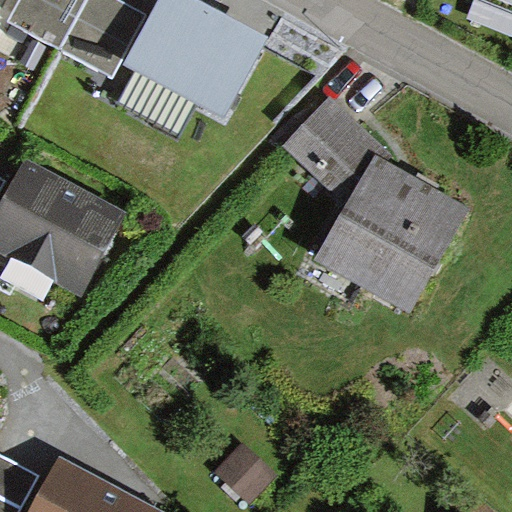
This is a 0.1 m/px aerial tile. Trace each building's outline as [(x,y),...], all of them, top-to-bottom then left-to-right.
[(147,14),(121,0),(20,0),(9,20),(112,77),(147,14)] [(269,37),(201,0),(159,0),(123,66),(223,120),(269,37)] [(511,0),(471,0),(511,17),(511,0)] [(276,66),(259,105),(285,117),(302,78),(276,66)] [(312,262),(408,313),(471,202),(391,161),(394,153),(332,99),(284,150),(345,204),(312,262)] [(0,210),(0,250),(82,294),(125,214),(27,161),(0,210)] [(215,475),(243,499),(263,475),(235,451),(215,475)] [(0,454),(0,511),(17,511),(38,473),(0,454)] [(166,511),(61,455),(29,511),(166,511)] [(494,511),(485,503),(476,511),(494,511)]
